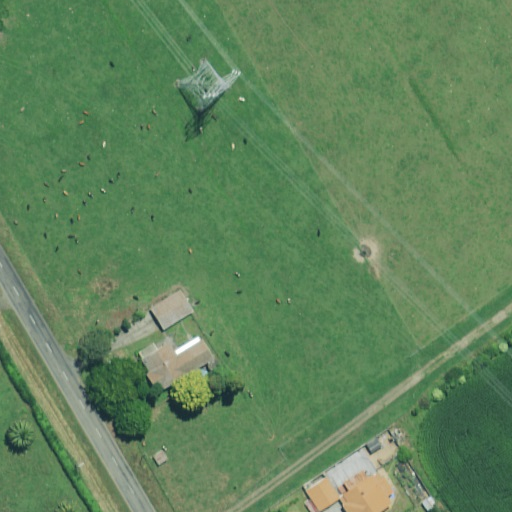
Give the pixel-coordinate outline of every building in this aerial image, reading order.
[(192,313),(185,301),(156,319),(164,331),(192,313)] [(177,357),(168,344),(157,351),(153,345),(137,354),(149,372),(145,375),(158,394),(212,360),(200,342),(177,357)] [(377,440),(375,437),(364,445),(373,458),(391,446),(384,435),(377,440)] [(393,493),(378,471),(366,479),(362,473),(344,484),(348,491),(343,494),(348,502),(342,506),(345,511),(380,511),(391,505),(386,498),(393,493)] [(320,511),(339,500),(326,479),(305,492),(318,511),(320,511)] [(430,511),(438,507),(431,498),(422,504),(428,511),(430,511)]
